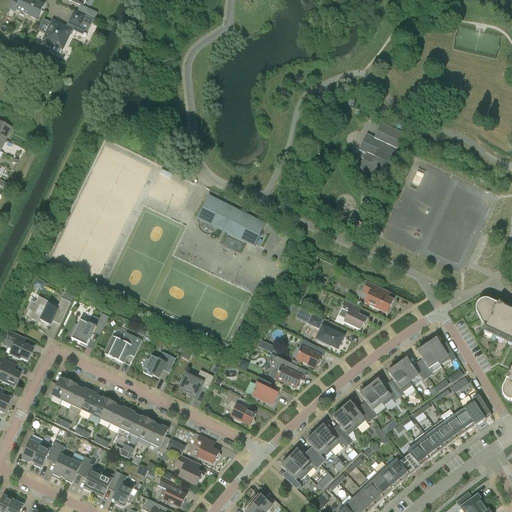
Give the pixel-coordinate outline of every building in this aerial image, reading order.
[(16,12),(17,10),(37,20),(44,5),(33,0),(13,0),(9,9),(16,12)] [(98,13),(81,5),(78,12),(95,20),(98,13)] [(72,30),(86,37),(95,20),(78,12),(77,13),(74,11),(66,27),(52,20),(42,40),(54,46),(52,51),(59,55),(72,30)] [(0,137),(5,140),(11,129),(0,123),(0,137)] [(406,135),(381,124),(375,138),(367,135),(359,151),(367,155),(360,169),(384,181),(406,135)] [(162,170),(160,175),(170,180),(172,175),(162,170)] [(209,196),(197,219),(254,248),(266,224),(209,196)] [(363,225),(353,220),(348,231),(358,235),(363,225)] [(366,305),(387,315),(394,301),(380,295),(382,289),(369,283),(364,293),(370,296),(366,305)] [(74,298),(69,296),(65,294),(63,299),(67,301),(72,303),(74,298)] [(32,312),(29,319),(41,325),(42,322),(49,325),(52,324),(53,322),(61,326),(72,303),(67,301),(63,299),(59,307),(39,297),(36,305),(32,303),(29,310),(32,312)] [(511,315),(497,308),(498,305),(489,301),(487,300),(486,300),(484,300),(482,301),(481,301),(480,302),(478,303),(477,305),(477,306),(476,308),(476,310),(476,311),(477,313),(483,325),(487,327),(486,330),(511,342),(511,377),(510,381),(507,379),(503,388),(503,390),(502,392),(503,393),(503,395),(504,397),(505,398),(506,399),(507,400),(509,401),(511,401),(511,315)] [(364,323),(366,324),(369,319),(357,314),(360,308),(346,302),(339,317),(346,320),(344,324),(360,331),(364,323)] [(80,345),(86,348),(92,337),(92,338),(98,325),(104,328),(109,318),(103,315),(100,320),(94,317),(90,325),(81,321),(78,327),(76,326),(71,337),(73,338),(72,340),(81,344),(80,345)] [(338,351),(345,337),(321,326),(324,321),(312,315),(308,325),(321,331),(317,340),(318,341),(317,342),(330,348),(331,346),(338,351)] [(24,339),(9,332),(3,329),(0,334),(0,335),(6,339),(4,343),(9,346),(8,347),(12,349),(9,355),(19,360),(20,358),(27,362),(33,350),(21,344),(24,339)] [(114,337),(105,355),(123,364),(128,355),(135,358),(140,346),(134,342),(136,338),(126,333),(122,342),(114,337)] [(303,349),(297,361),(315,370),(321,357),(314,354),(314,352),(316,347),(303,340),(300,347),(303,349)] [(438,363),(440,366),(450,360),(452,363),(457,360),(448,346),(444,350),(437,340),(427,346),(438,363)] [(419,366),(428,379),(433,375),(429,369),(438,363),(427,346),(418,353),(424,362),(419,366)] [(144,374),(153,378),(154,376),(159,379),(164,369),(170,371),(176,360),(165,354),(163,358),(161,357),(160,361),(152,357),(150,361),(147,360),(143,368),(146,370),(144,374)] [(17,381),(20,375),(13,371),(12,370),(15,365),(1,358),(0,361),(0,381),(14,388),(14,387),(16,387),(18,383),(17,381)] [(276,368),(272,376),(273,378),(276,380),(296,390),(302,377),(297,374),(300,368),(277,358),(273,367),(276,368)] [(428,379),(419,366),(414,369),(407,360),(398,366),(410,383),(419,376),(423,382),(428,379)] [(413,387),(410,383),(398,366),(388,373),(395,383),(391,386),(400,399),(405,395),(403,393),(413,387)] [(459,370),(454,374),(458,379),(463,376),(459,370)] [(180,391),(196,399),(202,386),(208,388),(214,378),(201,371),(197,380),(187,375),(180,391)] [(224,380),(218,378),(215,385),(220,388),(224,380)] [(254,391),(254,393),(255,394),(253,397),(273,407),(278,395),(269,391),(272,385),(260,379),(256,385),(258,386),(255,392),(254,391)] [(460,382),(461,383),(464,388),(469,384),(466,380),(465,379),(460,382)] [(62,401),(71,383),(65,380),(65,381),(61,380),(58,386),(52,383),(45,398),(51,401),(53,397),(62,401)] [(370,388),(382,404),(391,397),(396,402),(400,399),(391,386),(386,390),(379,381),(370,388)] [(72,406),(81,388),(71,383),(62,401),(72,406)] [(454,395),(454,394),(459,391),(455,387),(455,386),(450,389),(454,395)] [(0,412),(3,414),(10,400),(0,395),(0,392),(2,389),(0,388),(0,412)] [(82,411),(91,392),(81,388),(72,406),(82,411)] [(363,408),(373,420),(377,417),(373,411),(382,404),(370,388),(360,395),(368,404),(363,408)] [(440,396),(443,400),(451,394),(448,390),(440,396)] [(91,415),(100,397),(91,392),(82,411),(91,415)] [(235,410),(232,418),(234,419),(234,421),(240,424),(242,422),(250,427),(251,425),(253,425),(255,421),(254,419),(256,415),(238,406),(241,399),(228,393),(223,404),(235,410)] [(443,400),(440,396),(433,401),(435,405),(443,400)] [(492,417),(479,396),(472,401),(474,404),(465,410),(476,427),(492,417)] [(101,420),(110,402),(100,397),(91,415),(101,420)] [(111,425),(120,406),(110,402),(101,420),(111,425)] [(373,420),(363,408),(359,412),(351,403),(342,411),(358,429),(366,421),(369,424),(373,420)] [(421,410),(424,413),(431,408),(428,404),(421,410)] [(121,429),(130,411),(120,406),(111,425),(121,429)] [(424,413),(421,410),(413,415),(416,419),(424,413)] [(455,417),(467,434),(476,427),(465,410),(455,417)] [(130,434),(139,416),(130,411),(121,429),(130,434)] [(350,445),(354,442),(349,436),(358,429),(342,411),(333,418),(341,427),(336,431),(347,443),(350,445)] [(140,439),(149,420),(139,416),(130,434),(140,439)] [(446,424),(457,440),(467,434),(455,417),(446,424)] [(412,422),(409,418),(401,423),(404,427),(412,422)] [(62,427),(64,422),(58,419),(55,424),(62,427)] [(379,438),(399,426),(395,419),(375,432),(379,438)] [(150,444),(159,425),(149,420),(140,439),(150,444)] [(434,427),(448,447),(457,440),(446,424),(444,420),(434,427)] [(69,430),(71,425),(64,422),(62,427),(69,430)] [(401,424),(395,428),(398,433),(404,429),(401,424)] [(159,425),(150,444),(160,448),(158,452),(163,455),(171,440),(165,437),(169,430),(159,425)] [(315,434),(332,452),(340,444),(342,447),(347,443),(336,431),(332,435),(324,426),(315,434)] [(424,434),(439,454),(448,447),(434,427),(424,434)] [(81,436),(84,431),(77,428),(75,433),(81,436)] [(33,463),(41,446),(31,441),(35,433),(29,430),(22,445),(28,448),(22,460),(30,464),(30,462),(33,463)] [(84,431),(81,436),(88,440),(91,435),(84,431)] [(326,462),(323,460),(332,452),(315,434),(307,442),(315,451),(311,455),(322,466),(326,462)] [(418,445),(430,461),(439,454),(424,434),(415,442),(417,445),(418,445)] [(214,465),(216,461),(219,461),(221,457),(219,455),(220,453),(210,448),(213,442),(200,436),(195,447),(201,449),(197,457),(214,465)] [(101,446),(103,441),(97,437),(94,443),(101,446)] [(103,441),(101,446),(108,449),(110,444),(103,441)] [(182,447),(170,441),(167,449),(178,455),(182,447)] [(53,460),(60,445),(55,443),(53,447),(43,442),(41,446),(33,463),(35,464),(34,466),(42,470),(48,458),(53,460)] [(63,478),(72,461),(62,456),(66,448),(60,445),(53,460),(58,463),(53,475),(60,479),(61,477),(63,478)] [(405,459),(416,472),(430,461),(418,445),(417,445),(408,452),(410,455),(405,459)] [(120,455),(123,450),(116,447),(114,452),(120,455)] [(374,452),(371,448),(364,455),(367,458),(374,452)] [(123,450),(120,455),(127,459),(130,453),(123,450)] [(307,476),(315,468),(317,470),(322,466),(311,455),(306,459),(298,451),(290,459),(307,476)] [(197,487),(200,481),(201,481),(203,477),(202,476),(203,474),(190,468),(193,462),(181,456),(177,465),(185,468),(180,479),(197,487)] [(84,475),(91,460),(85,457),(81,466),(72,461),(63,478),(66,479),(65,481),(73,484),(78,473),(84,475)] [(94,493),(102,476),(103,474),(94,469),(98,459),(93,457),(91,460),(84,475),(89,478),(83,490),(91,493),(92,492),(94,493)] [(139,466),(142,461),(135,458),(132,463),(139,466)] [(282,467),(290,476),(286,480),(297,490),(301,487),(299,484),(307,476),(290,459),(282,467)] [(353,465),(357,469),(363,462),(360,459),(353,465)] [(388,469),(401,484),(416,472),(405,459),(400,463),(398,461),(389,468),(388,469)] [(146,469),(153,472),(156,466),(149,463),(146,469)] [(357,469),(353,465),(347,472),(350,475),(357,469)] [(377,473),(393,492),(401,484),(388,469),(389,468),(386,465),(377,473)] [(114,490),(122,475),(116,472),(112,481),(102,476),(94,493),(96,494),(96,495),(103,499),(109,487),(114,490)] [(176,477),(167,473),(164,478),(173,483),(176,477)] [(368,481),(385,499),(393,492),(377,473),(368,481)] [(135,497),(131,495),(136,486),(126,481),(127,478),(122,475),(114,490),(120,493),(115,503),(116,503),(115,505),(123,509),(124,507),(125,508),(127,503),(131,505),(135,497)] [(336,482),(339,485),(346,479),(343,475),(336,482)] [(181,509),(187,496),(181,494),(184,488),(173,483),(164,478),(163,478),(161,484),(164,486),(162,495),(165,497),(164,500),(181,509)] [(362,492),(376,507),(385,499),(368,481),(359,490),(362,492)] [(339,485),(336,482),(329,488),(333,492),(339,485)] [(354,500),(365,511),(370,511),(376,507),(362,492),(354,500)] [(463,511),(478,511),(488,505),(483,498),(481,500),(478,496),(473,500),(469,494),(457,503),(461,509),(463,511)] [(9,511),(14,502),(12,500),(13,499),(5,495),(0,505),(0,511),(9,511)] [(270,511),(274,511),(280,506),(269,495),(264,500),(259,495),(258,497),(256,495),(250,502),(260,511),(267,511),(269,511),(270,511)] [(313,504),(320,511),(329,502),(322,495),(313,504)] [(166,511),(168,510),(148,500),(143,511),(145,511),(166,511)] [(346,508),(349,511),(365,511),(354,500),(346,508)] [(21,511),(25,505),(17,501),(16,503),(14,502),(9,511),(21,511)] [(260,511),(250,502),(243,509),(245,511),(244,511),(260,511)]
